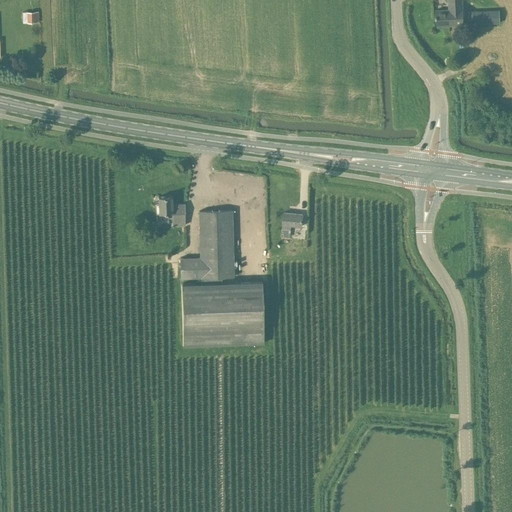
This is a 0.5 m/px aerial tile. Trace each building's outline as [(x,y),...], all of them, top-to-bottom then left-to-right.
[(462,9),(461,0),(449,0),(450,10),(436,10),(437,25),(463,24),(463,9),(462,9)] [(28,12),(23,13),(23,23),(29,23),(38,23),(38,12),(28,12)] [(483,14),(473,15),(473,24),(483,23),(493,23),(493,14),(483,14)] [(158,204),(156,204),(157,213),(172,213),(172,204),(171,196),(158,196),(158,204)] [(221,277),(234,276),(232,209),(198,210),(199,257),(179,257),(180,278),(201,278),(201,283),(181,284),(184,345),(265,343),(262,281),(222,282),(221,277)] [(172,225),(185,225),(185,212),(172,213),(172,225)] [(303,214),(284,212),(282,228),(291,229),(291,225),(302,226),(303,214)]
